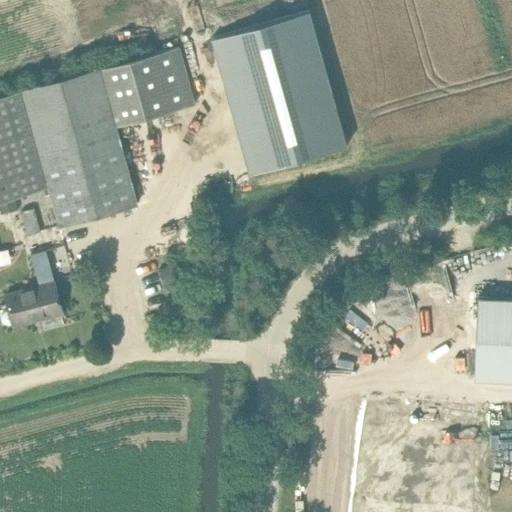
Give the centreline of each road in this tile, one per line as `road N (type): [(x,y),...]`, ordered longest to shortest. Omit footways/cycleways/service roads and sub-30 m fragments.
road 1 (unclassified): [(273,356),(304,276),(387,233),(511,201)]
road 2 (unclassified): [(0,389),(176,346),(273,356)]
road 3 (unclassified): [(265,511),(273,356)]
